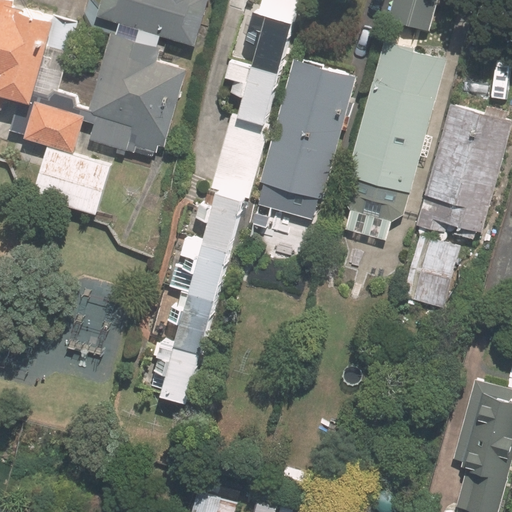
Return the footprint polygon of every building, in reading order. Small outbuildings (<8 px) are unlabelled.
[(206,0),(101,0),(97,16),(195,42),(206,0)] [(199,404),(310,0),(264,0),(258,26),(255,25),(251,40),(263,44),(258,63),(233,56),(228,76),(237,78),(233,90),(252,94),(247,114),(235,110),(213,189),(215,190),(212,203),(205,201),(200,218),(215,222),(210,239),(194,235),(187,263),(181,262),(174,287),(188,291),(183,305),(179,304),(175,318),(188,322),(182,343),(168,339),(155,385),(169,389),(168,396),(199,404)] [(432,28),(439,0),(394,0),(390,17),(432,28)] [(57,21),(0,6),(0,80),(39,90),(57,21)] [(187,52),(111,32),(83,135),(160,155),(187,52)] [(407,231),(453,58),(390,42),(349,197),(357,212),(352,229),(389,239),(392,228),(407,231)] [(327,198),(361,77),(300,59),(267,180),(273,181),(267,204),(315,218),(321,196),(327,198)] [(85,116),(34,103),(25,135),(77,148),(85,116)] [(491,114),(458,104),(424,222),(456,231),(477,237),(480,227),(487,229),(511,138),(511,120),(509,119),(511,111),(493,106),(491,114)] [(100,212),(113,166),(53,150),(41,195),(100,212)] [(445,306),(461,246),(425,237),(408,296),(445,306)] [(423,368),(422,383),(440,385),(441,370),(423,368)] [(500,511),(511,471),(511,390),(480,381),(459,458),(474,462),(462,505),(487,511),(500,511)] [(340,423),(330,421),(326,437),(337,439),(340,423)] [(262,457),(231,453),(228,473),(258,478),(262,457)] [(289,467),(285,484),(309,491),(313,473),(289,467)] [(236,511),(239,503),(199,492),(193,511),(236,511)] [(122,511),(125,501),(102,494),(97,511),(122,511)] [(92,511),(94,506),(62,497),(57,511),(92,511)]
